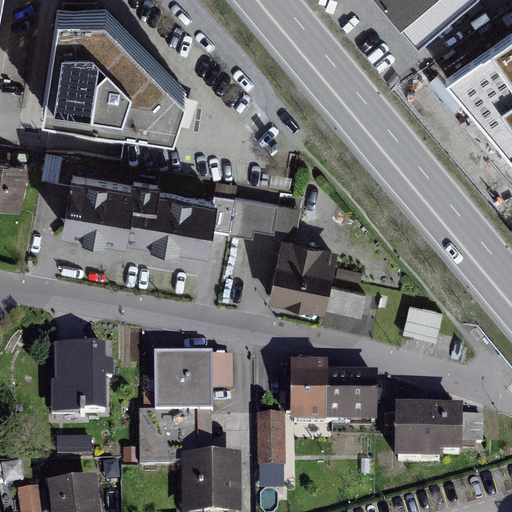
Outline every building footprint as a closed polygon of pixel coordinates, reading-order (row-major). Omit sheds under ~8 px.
[(470,0),(380,0),(417,44),(470,0)] [(190,89),(107,6),(60,8),(45,107),(177,127),(190,89)] [(511,27),(443,76),(511,155),(511,154),(511,27)] [(27,168),(0,163),(0,202),(21,206),(27,168)] [(217,197),(74,174),(66,225),(209,248),(217,197)] [(349,259),(289,248),(279,304),(338,315),(349,259)] [(438,338),(444,310),(411,302),(404,331),(438,338)] [(102,352),(59,352),(59,414),(102,414),(102,352)] [(208,357),(156,359),(158,414),(140,414),(142,459),(212,456),(208,357)] [(325,425),(325,379),(325,371),(294,371),(294,425),(325,425)] [(325,379),(325,425),(370,425),(370,379),(325,379)] [(454,411),(400,410),(400,459),(453,459),(454,411)] [(284,417),(258,417),(259,465),(284,465),(284,417)] [(235,511),(235,459),(183,459),(182,511),(235,511)] [(98,511),(95,485),(50,489),(52,511),(98,511)]
